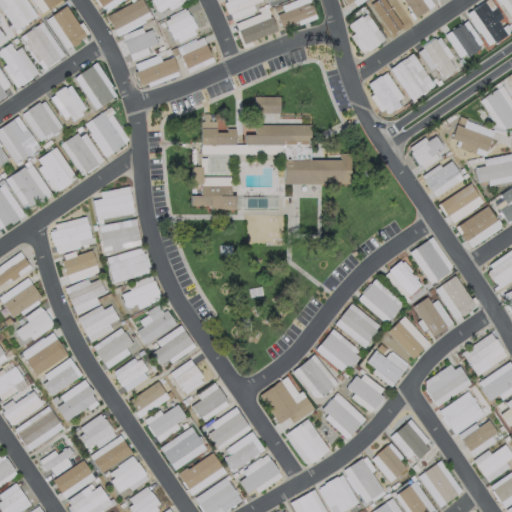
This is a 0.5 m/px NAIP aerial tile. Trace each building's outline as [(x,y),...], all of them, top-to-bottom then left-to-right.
[(0,0),(0,7),(16,30),(36,15),(25,0),(0,0)] [(33,0),(40,10),(55,0),(33,0)] [(96,0),(104,11),(120,0),(96,0)] [(136,0),(106,16),(116,35),(150,17),(141,0),(136,0)] [(154,0),(158,10),(190,1),(189,0),(154,0)] [(261,10),(259,0),(224,0),(227,17),(261,10)] [(281,28),(315,15),(308,0),(296,0),(274,9),(281,28)] [(343,0),(348,8),(360,0),(343,0)] [(387,33),(407,21),(394,0),(378,0),(370,5),(387,33)] [(401,0),(413,17),(432,5),(428,0),(401,0)] [(511,0),(499,0),(511,16),(511,0)] [(482,1),(489,10),(494,7),(501,17),(496,21),(505,34),(493,43),(492,41),(487,45),(465,13),(482,1)] [(46,19),(66,50),(87,36),(66,5),(46,19)] [(197,33),(187,10),(164,19),(174,42),(197,33)] [(345,27),(363,53),(383,39),(365,13),(345,27)] [(237,22),(242,42),(274,34),(269,14),(237,22)] [(472,42),(454,17),(443,25),(459,47),(472,42)] [(20,34),(39,69),(62,57),(43,22),(20,34)] [(153,54),(150,29),(124,32),(126,57),(153,54)] [(430,71),(436,67),(450,59),(431,29),(408,43),(430,71)] [(212,60),(201,37),(177,49),(187,72),(212,60)] [(31,78),(20,85),(20,84),(15,87),(1,67),(5,64),(0,56),(0,48),(8,42),(14,50),(19,47),(36,72),(30,76),(31,78)] [(404,93),(426,78),(410,54),(388,69),(404,93)] [(142,88),(177,75),(171,56),(160,60),(158,55),(133,64),(142,88)] [(94,108),(115,95),(95,63),(74,76),(94,108)] [(0,73),(0,98),(10,93),(0,73)] [(403,105),(388,73),(365,83),(380,115),(403,105)] [(85,110),(67,85),(49,97),(67,123),(85,110)] [(480,100),(503,131),(511,124),(511,107),(497,87),(480,100)] [(278,113),(278,96),(253,96),(253,113),(278,113)] [(41,141),(61,127),(41,100),(21,114),(41,141)] [(128,142),(108,108),(84,123),(104,156),(128,142)] [(235,128),(224,128),(224,132),(214,132),(214,116),(200,115),(200,153),(234,154),(235,128)] [(0,127),(0,141),(15,164),(38,148),(17,116),(0,127)] [(493,132),(459,117),(449,142),(482,156),(493,132)] [(308,159),(308,125),(253,125),(253,135),(246,135),(246,145),(282,145),(282,159),(308,159)] [(101,160),(80,130),(60,145),(81,174),(101,160)] [(407,151),(421,169),(445,152),(432,133),(407,151)] [(0,147),(8,160),(0,166),(0,147)] [(55,192),(75,178),(53,148),(34,161),(55,192)] [(511,178),(511,163),(510,154),(482,159),(484,165),(475,167),(478,186),(511,178)] [(282,160),(283,185),(349,184),(348,159),(282,160)] [(461,178),(449,159),(421,176),(433,195),(461,178)] [(6,180),(21,201),(26,197),(32,205),(49,193),(28,164),(6,180)] [(203,166),(189,167),(190,184),(203,184),(203,166)] [(477,201),(465,184),(438,202),(450,219),(477,201)] [(189,205),(208,205),(208,209),(234,210),(234,194),(230,194),(230,186),(200,185),(200,196),(189,195),(189,205)] [(100,194),(100,197),(91,200),(96,220),(133,211),(127,187),(100,194)] [(511,190),(510,188),(499,196),(505,204),(497,210),(506,223),(511,218),(511,190)] [(0,191),(19,220),(11,225),(10,223),(3,228),(0,223),(0,191)] [(496,224),(482,210),(457,235),(471,249),(496,224)] [(48,227),(54,251),(90,242),(85,218),(48,227)] [(102,251),(139,245),(135,220),(98,226),(102,251)] [(413,249),(431,281),(448,272),(430,240),(413,249)] [(511,273),(511,245),(483,264),(492,279),(511,273)] [(106,258),(112,281),(147,273),(142,250),(106,258)] [(61,276),(95,267),(91,251),(57,260),(61,276)] [(19,277),(12,282),(10,279),(0,285),(0,274),(24,258),(28,265),(17,273),(19,277)] [(420,285),(399,261),(384,273),(404,298),(420,285)] [(121,298),(134,312),(158,291),(145,277),(121,298)] [(98,278),(65,288),(72,308),(104,298),(98,278)] [(0,301),(11,317),(40,297),(28,280),(0,299),(0,301)] [(357,299),(385,322),(400,304),(372,281),(357,299)] [(451,314),(470,301),(458,283),(440,295),(451,314)] [(511,312),(511,291),(503,295),(510,313),(511,312)] [(430,336),(445,326),(427,297),(412,307),(430,336)] [(78,320),(88,338),(118,321),(108,303),(78,320)] [(365,343),(377,329),(349,306),(337,321),(365,343)] [(135,331),(144,344),(175,324),(166,310),(160,313),(157,308),(141,319),(145,325),(135,331)] [(14,329),(22,342),(51,324),(42,310),(14,329)] [(386,332),(408,360),(423,348),(401,320),(386,332)] [(451,345),(471,370),(498,348),(478,323),(451,345)] [(105,367),(134,348),(121,329),(93,347),(105,367)] [(17,353),(26,367),(59,345),(50,331),(17,353)] [(150,346),(158,364),(191,348),(183,331),(150,346)] [(316,349),(343,371),(357,354),(330,332),(316,349)] [(364,363),(392,384),(403,369),(376,348),(364,363)] [(470,378),(481,394),(511,371),(511,369),(501,355),(470,378)] [(111,372),(122,389),(148,373),(137,356),(111,372)] [(293,371),(315,400),(335,384),(312,356),(293,371)] [(34,377),(42,388),(70,369),(62,358),(34,377)] [(203,381),(191,360),(169,373),(182,394),(203,381)] [(453,361),(420,381),(432,401),(465,381),(453,361)] [(22,380),(0,394),(0,375),(14,367),(22,380)] [(344,390),(372,411),(383,395),(355,374),(344,390)] [(167,397),(156,381),(127,401),(138,417),(167,397)] [(294,405),(279,382),(258,396),(279,428),(309,407),(303,399),(294,405)] [(511,415),(511,384),(485,402),(500,423),(511,415)] [(227,402),(215,386),(189,405),(201,421),(227,402)] [(66,421),(94,401),(85,387),(57,408),(66,421)] [(474,411),(461,387),(434,402),(447,426),(474,411)] [(36,402),(30,393),(3,414),(9,422),(36,402)] [(321,410),(347,435),(360,422),(334,397),(321,410)] [(144,421),(154,438),(185,419),(175,402),(144,421)] [(28,447),(56,423),(46,412),(18,436),(28,447)] [(213,443),(246,432),(239,413),(206,423),(213,443)] [(112,432),(100,414),(76,430),(88,448),(112,432)] [(296,463),(324,452),(308,425),(302,414),(280,430),(296,463)] [(460,441),(470,452),(495,432),(485,421),(460,441)] [(407,425),(395,434),(415,459),(427,450),(407,425)] [(201,444),(189,428),(159,449),(171,466),(201,444)] [(229,471),(263,452),(253,435),(220,454),(229,471)] [(100,473),(130,453),(120,438),(90,459),(100,473)] [(71,456),(65,446),(39,462),(45,472),(71,456)] [(511,459),(503,446),(475,464),(483,477),(511,459)] [(374,457),(393,479),(404,469),(385,447),(374,457)] [(220,469),(210,454),(177,476),(187,491),(220,469)] [(15,474),(0,484),(0,460),(4,458),(15,474)] [(119,494),(145,476),(133,458),(106,476),(119,494)] [(237,477),(245,494),(278,478),(270,461),(237,477)] [(350,466),(364,500),(378,495),(365,461),(350,466)] [(52,479),(59,493),(91,477),(83,462),(52,479)] [(443,502),(455,494),(435,466),(424,474),(443,502)] [(501,503),(511,494),(511,474),(491,490),(501,503)] [(342,511),(353,505),(335,478),(318,489),(333,511),(342,511)] [(29,504),(17,511),(0,511),(0,491),(14,482),(29,504)] [(241,501),(224,511),(222,511),(220,508),(213,511),(202,511),(198,505),(229,484),(241,501)] [(428,511),(408,511),(396,494),(409,485),(428,511)] [(108,499),(88,511),(71,511),(68,507),(99,486),(108,499)] [(159,505),(148,511),(130,511),(128,508),(151,493),(159,505)] [(318,511),(302,511),(296,500),(308,493),(318,511)] [(391,511),(373,511),(385,503),(391,511)]
